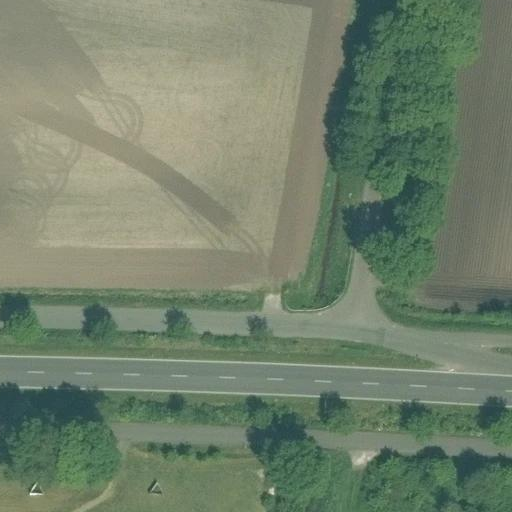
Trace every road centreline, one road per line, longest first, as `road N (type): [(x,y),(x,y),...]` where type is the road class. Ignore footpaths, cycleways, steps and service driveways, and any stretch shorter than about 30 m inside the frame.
road 1 (unclassified): [(511,455),(0,435)]
road 2 (primary): [(511,396),(0,377)]
road 3 (unclassified): [(0,322),(352,332)]
road 4 (unclassified): [(352,332),(408,0)]
